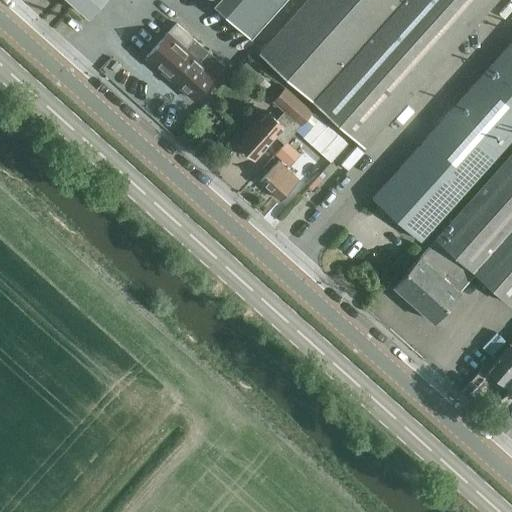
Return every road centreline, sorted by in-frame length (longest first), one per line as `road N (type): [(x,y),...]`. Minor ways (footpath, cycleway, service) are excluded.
road 1 (unclassified): [(0,20),(511,478)]
road 2 (secondary): [(498,511),(0,64)]
